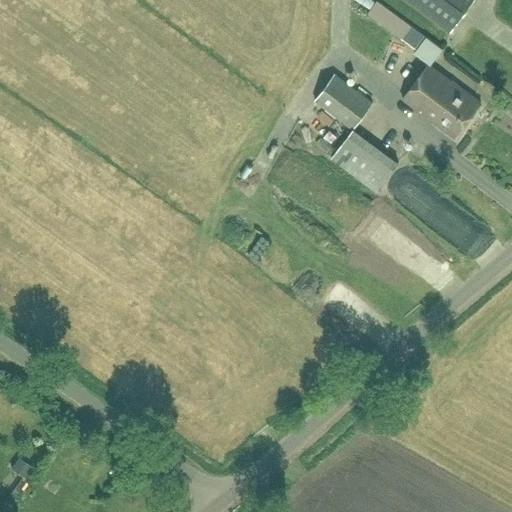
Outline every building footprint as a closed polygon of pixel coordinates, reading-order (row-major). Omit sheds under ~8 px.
[(407,0),(450,31),(460,16),(472,0),(407,0)] [(426,35),(426,36),(376,2),(367,13),(416,48),(413,52),(431,64),(443,47),(426,35)] [(454,137),(480,101),(428,63),(402,99),(454,137)] [(354,128),(373,102),(333,73),(314,99),(354,128)] [(397,162),(352,128),(330,158),(375,191),(397,162)] [(397,169),(383,186),(404,204),(419,188),(397,169)] [(24,476),(31,466),(18,457),(11,467),(24,476)] [(0,471),(0,487),(10,494),(23,476),(6,464),(0,471)]
